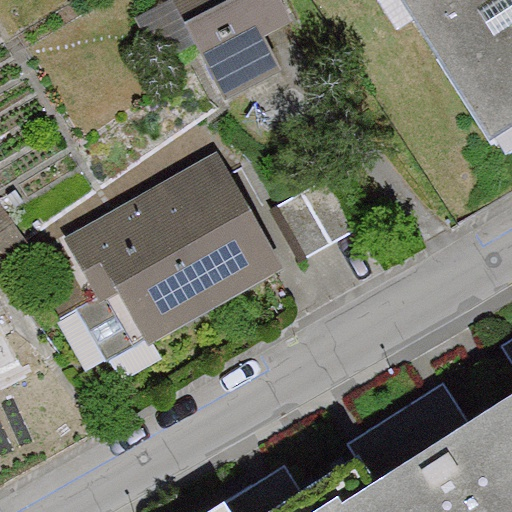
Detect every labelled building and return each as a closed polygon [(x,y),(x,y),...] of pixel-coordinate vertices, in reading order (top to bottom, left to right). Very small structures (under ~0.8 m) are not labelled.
[(279,0),(172,0),(222,108),(280,82),(261,39),(291,26),(279,0)] [(511,0),(399,0),(499,158),(511,149),(511,0)] [(223,159),(57,245),(116,358),(282,271),(223,159)] [(327,176),(290,197),(318,246),(355,225),(327,176)] [(511,511),(511,356),(219,511),(511,511)]
